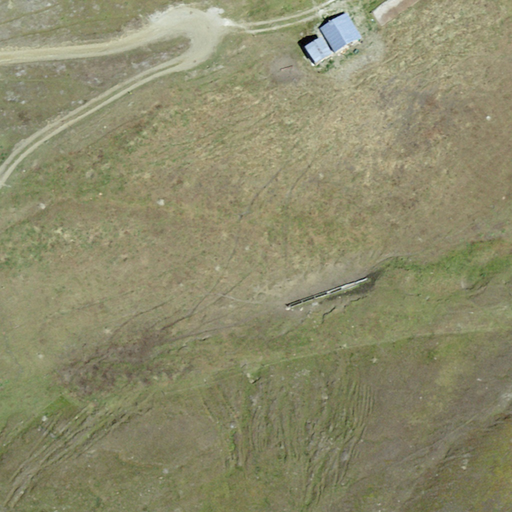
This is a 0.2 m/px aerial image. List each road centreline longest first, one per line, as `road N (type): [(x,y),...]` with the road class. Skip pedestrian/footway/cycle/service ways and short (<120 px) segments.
road 1 (track): [(0,176),(34,139),(135,79),(197,54),(205,40),(200,25)]
road 2 (track): [(200,25),(179,19),(122,46),(0,58)]
road 3 (track): [(200,25),(269,25),(342,0)]
